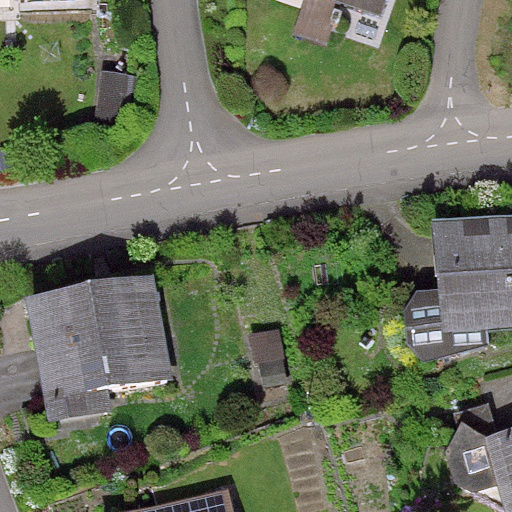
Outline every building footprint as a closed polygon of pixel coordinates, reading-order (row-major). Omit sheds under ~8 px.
[(300,0),(288,41),(328,53),(341,9),(379,21),(384,0),(300,0)] [(511,215),(422,224),(429,294),(412,296),(398,315),(403,371),(487,349),(487,335),(511,332),(511,215)] [(150,279),(20,302),(42,428),(108,416),(103,391),(168,380),(150,279)] [(277,332),(247,336),(253,379),(283,375),(277,332)] [(511,511),(511,433),(487,440),(457,427),(441,456),(450,489),(498,506),(499,511),(511,511)] [(230,511),(227,492),(128,511),(230,511)]
